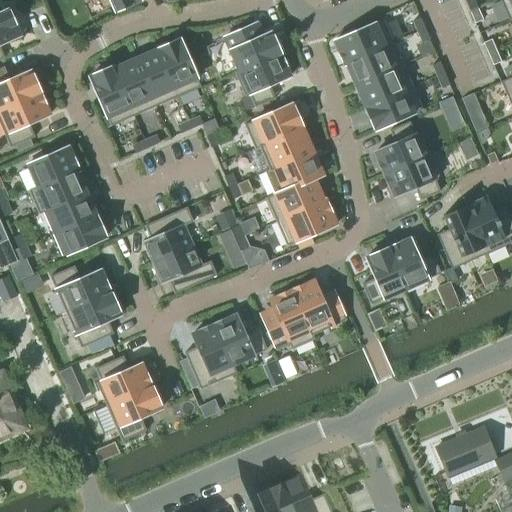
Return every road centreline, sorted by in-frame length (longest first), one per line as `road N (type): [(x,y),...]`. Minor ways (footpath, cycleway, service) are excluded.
road 1 (residential): [(315,22),(360,209),(356,229),(346,245),(153,323)]
road 2 (residential): [(259,0),(109,35),(74,68),(68,96),(113,199)]
road 3 (residential): [(134,511),(356,418)]
road 4 (residential): [(356,418),(511,351)]
